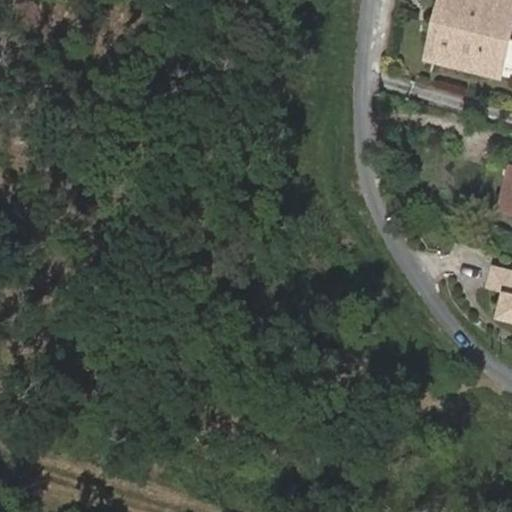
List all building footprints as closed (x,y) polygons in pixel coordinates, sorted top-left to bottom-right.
[(469,0),(467,8),(442,1),(437,20),(443,22),(433,58),(481,71),(491,35),(510,40),(511,30),(511,2),(503,0),(469,0)] [(433,58),(443,22),(437,20),(428,57),(433,58)] [(500,76),(510,40),(491,35),(481,71),(500,76)] [(511,164),(507,163),(495,204),(511,208),(511,164)] [(511,272),(494,268),(490,288),(505,292),(499,318),(511,321),(511,272)]
